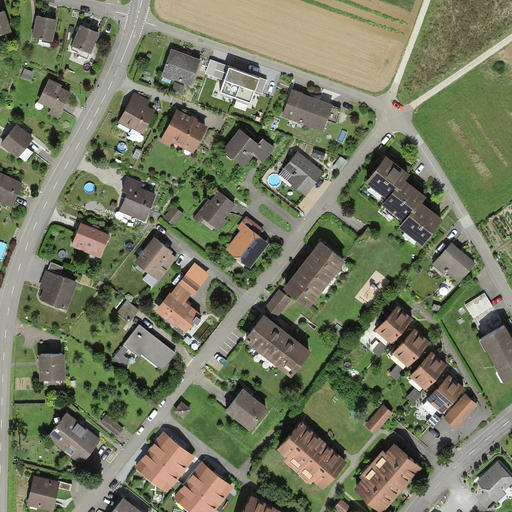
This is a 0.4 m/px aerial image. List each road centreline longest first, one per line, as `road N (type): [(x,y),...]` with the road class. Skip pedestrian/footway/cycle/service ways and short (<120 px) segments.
road 1 (residential): [(390,119),(78,511)]
road 2 (tertiary): [(136,18),(28,239),(5,326),(0,401)]
road 3 (residential): [(390,119),(351,94),(136,18)]
road 4 (residential): [(511,301),(415,142),(390,119)]
road 5 (residential): [(417,309),(443,335),(481,409),(430,459),(446,474)]
road 6 (track): [(511,39),(390,119)]
